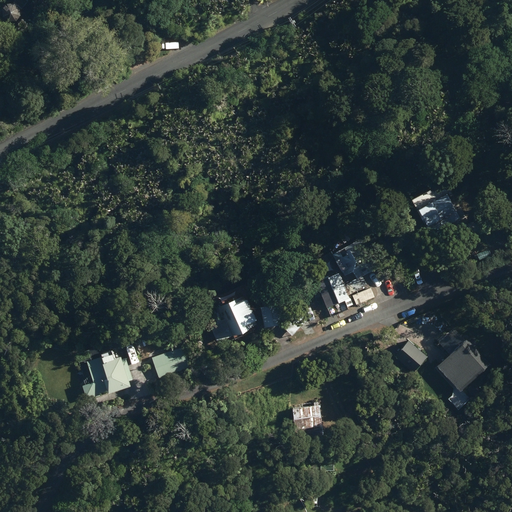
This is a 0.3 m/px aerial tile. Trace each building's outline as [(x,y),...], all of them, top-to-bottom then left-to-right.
[(0,10),(0,11),(1,18),(6,22),(13,21),(18,16),(17,9),(11,4),(4,5),(0,10)] [(409,201),(415,211),(414,211),(419,221),(420,220),(428,235),(458,219),(439,185),(409,201)] [(491,218),(495,228),(505,224),(501,214),(491,218)] [(361,277),(367,273),(362,264),(365,262),(355,242),(329,255),(340,277),(351,272),(355,279),(348,282),(352,292),(365,285),(361,277)] [(487,249),(475,254),(478,261),(490,256),(487,249)] [(325,276),(313,281),(325,308),(348,298),(337,273),(326,278),(325,276)] [(208,326),(216,343),(254,326),(241,297),(216,309),(218,313),(211,316),(215,323),(208,326)] [(277,309),(259,312),(263,328),(280,325),(277,309)] [(288,321),(282,328),(290,336),(296,329),(288,321)] [(465,340),(436,367),(458,391),(487,364),(465,340)] [(129,341),(120,344),(125,358),(133,355),(129,341)] [(403,366),(401,369),(404,372),(407,369),(412,373),(425,356),(407,341),(393,358),(403,366)] [(80,386),(85,401),(99,396),(98,393),(104,391),(105,394),(127,387),(125,382),(130,380),(123,358),(118,360),(117,358),(112,359),(111,355),(103,357),(99,347),(77,354),(87,384),(80,386)] [(149,354),(157,378),(178,370),(170,347),(149,354)] [(70,401),(61,405),(65,415),(75,410),(70,401)] [(294,405),(294,408),(290,409),(293,430),(297,429),(298,438),(321,435),(317,402),(294,405)] [(366,412),(356,416),(359,424),(370,419),(366,412)] [(307,491),(306,502),(315,503),(316,492),(307,491)]
